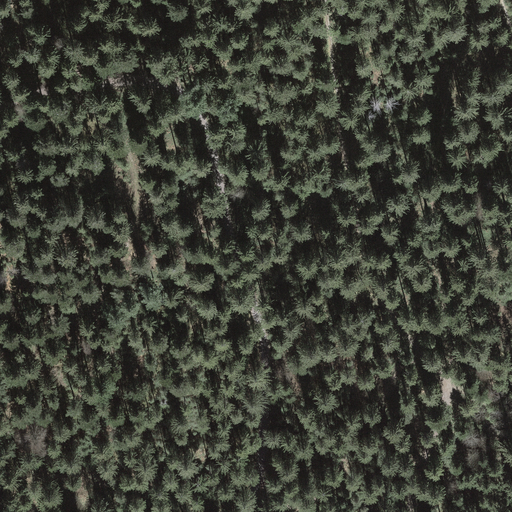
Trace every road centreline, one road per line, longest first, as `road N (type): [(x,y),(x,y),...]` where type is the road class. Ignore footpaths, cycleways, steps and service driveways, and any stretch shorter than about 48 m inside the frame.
road 1 (track): [(0,101),(126,80),(176,86),(207,126),(264,342),(264,465)]
road 2 (track): [(407,511),(449,378)]
